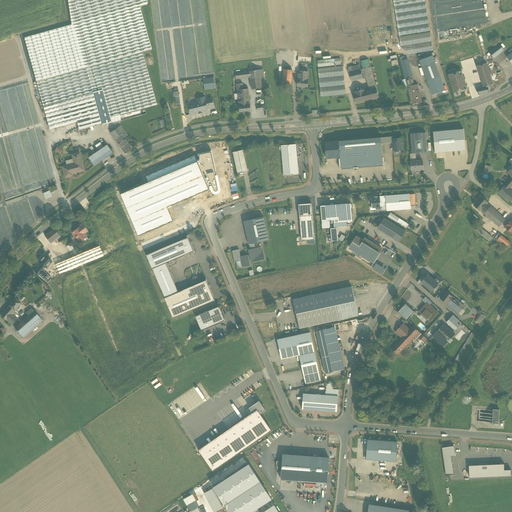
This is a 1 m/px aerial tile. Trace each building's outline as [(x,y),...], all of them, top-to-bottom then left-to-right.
[(67,0),(71,25),(24,38),(43,106),(92,92),(102,90),(148,77),(141,52),(151,49),(139,6),(147,4),(146,0),(67,0)] [(425,2),(394,6),(399,37),(400,37),(400,36),(429,31),(425,2)] [(400,37),(399,37),(400,46),(408,55),(433,51),(430,32),(400,37)] [(499,44),(489,52),(493,58),(504,50),(499,44)] [(390,56),(392,66),(398,64),(396,55),(390,56)] [(444,90),(432,56),(419,61),(432,95),(444,90)] [(340,59),(317,61),(318,68),(341,65),(340,59)] [(486,63),(477,66),(483,87),(493,84),(486,63)] [(347,67),(349,73),(361,70),(359,64),(347,67)] [(409,65),(402,67),(405,79),(412,77),(409,65)] [(477,66),(471,68),(477,89),(483,87),(477,66)] [(342,67),(317,69),(321,98),(346,94),(342,67)] [(371,67),(361,70),(361,73),(364,72),(366,78),(369,78),(369,77),(373,76),(371,67)] [(293,70),(284,69),(282,85),(291,86),(293,70)] [(259,70),(249,72),(250,77),(252,90),(261,88),(259,70)] [(349,73),(351,82),(363,79),(361,73),(361,70),(349,73)] [(308,72),(299,71),(298,80),(307,81),(308,72)] [(453,73),(448,75),(452,89),(462,86),(461,84),(464,83),(461,71),(453,73)] [(148,77),(102,90),(110,118),(119,115),(156,105),(148,77)] [(412,77),(405,79),(407,86),(414,85),(412,77)] [(214,78),(203,79),(205,91),(215,89),(214,78)] [(462,86),(452,89),(453,93),(454,93),(456,99),(469,94),(467,88),(466,88),(464,83),(461,84),(462,86)] [(248,89),(242,90),(242,84),(236,85),(238,100),(249,99),(248,89)] [(414,85),(407,86),(412,104),(422,101),(417,84),(414,85)] [(477,89),(476,89),(478,95),(494,90),(493,84),(483,87),(477,89)] [(365,89),(353,92),(356,104),(368,101),(366,92),(365,89)] [(369,91),(366,92),(368,101),(378,98),(376,89),(372,90),(369,91)] [(110,118),(102,90),(92,92),(97,110),(99,116),(101,124),(101,125),(111,122),(110,118)] [(92,92),(43,106),(48,124),(97,110),(92,92)] [(197,102),(188,105),(191,115),(207,110),(206,108),(214,106),(212,99),(205,101),(204,98),(197,100),(197,102)] [(250,104),(239,105),(240,113),(251,111),(250,104)] [(97,110),(48,124),(49,129),(99,116),(97,110)] [(27,127),(38,123),(36,117),(27,121),(26,118),(23,120),(23,121),(21,122),(20,120),(15,122),(17,126),(16,127),(18,130),(14,132),(14,133),(18,132),(19,135),(22,134),(21,132),(25,130),(28,129),(27,127)] [(117,128),(110,133),(117,143),(124,138),(117,128)] [(463,129),(433,132),(435,153),(465,151),(463,129)] [(425,133),(410,134),(412,154),(415,154),(427,153),(425,133)] [(131,149),(124,138),(117,143),(124,154),(131,149)] [(380,138),(339,142),(340,157),(341,170),(383,166),(381,144),(380,138)] [(393,139),(392,139),(393,143),(393,151),(402,150),(401,138),(393,139)] [(340,157),(339,142),(325,143),(327,157),(330,156),(332,158),(340,157)] [(296,144),(281,146),(283,176),(299,174),(296,144)] [(107,145),(88,158),(93,166),(112,153),(107,145)] [(199,161),(197,162),(209,189),(212,188),(213,191),(214,192),(215,192),(217,192),(218,192),(219,190),(219,189),(218,186),(219,185),(212,150),(197,154),(199,161)] [(242,150),(233,152),(237,173),(247,171),(242,150)] [(79,153),(71,155),(72,158),(74,163),(67,165),(66,165),(67,168),(62,169),(65,178),(70,177),(70,175),(84,171),(79,153)] [(148,183),(197,162),(195,156),(145,177),(148,183)] [(416,162),(410,162),(411,171),(415,170),(415,171),(419,171),(419,170),(423,170),(422,161),(419,161),(416,161),(416,162)] [(148,183),(120,194),(138,236),(173,221),(167,207),(209,189),(197,162),(148,183)] [(504,185),(499,181),(493,188),(498,192),(504,185)] [(511,192),(508,189),(504,185),(498,192),(509,202),(511,198),(511,192)] [(48,191),(43,194),(45,199),(51,197),(48,191)] [(409,194),(385,196),(386,207),(387,211),(411,209),(409,194)] [(377,197),(373,197),(374,199),(371,199),(372,208),(376,207),(376,209),(381,209),(381,207),(380,198),(379,198),(377,198),(377,197)] [(488,203),(481,197),(473,206),(480,211),(481,211),(487,203),(488,203)] [(505,220),(487,203),(481,211),(499,227),(505,220)] [(301,241),(314,240),(311,204),(298,205),(301,241)] [(350,204),(321,206),(322,221),(352,219),(350,204)] [(263,217),(243,221),(249,245),(254,244),(268,241),(263,217)] [(408,224),(399,218),(396,222),(406,228),(408,224)] [(400,229),(384,219),(378,229),(394,239),(400,229)] [(82,225),(72,233),(78,240),(79,239),(80,241),(85,237),(83,234),(86,231),(82,225)] [(484,230),(479,226),(475,230),(481,235),(482,235),(481,234),(482,234),(484,230)] [(54,228),(44,235),(50,244),(60,236),(54,228)] [(336,228),(330,228),(330,234),(326,235),(326,242),(337,241),(336,228)] [(492,237),(484,230),(482,234),(481,234),(482,235),(481,235),(488,241),(492,237)] [(510,243),(501,235),(496,241),(505,248),(510,243)] [(363,241),(356,237),(349,248),(356,252),(362,243),(363,241)] [(188,238),(178,242),(184,256),(194,251),(188,238)] [(382,250),(364,239),(363,241),(362,243),(379,254),(382,250)] [(178,242),(146,255),(152,269),(166,263),(184,256),(178,242)] [(379,254),(362,243),(356,252),(355,254),(360,257),(361,255),(374,263),(379,254)] [(99,247),(52,266),(56,275),(89,262),(101,256),(103,256),(99,247)] [(250,250),(249,250),(250,255),(251,261),(251,262),(264,259),(263,252),(262,253),(260,248),(255,249),(250,250)] [(240,257),(239,250),(232,251),(234,262),(241,260),(240,257)] [(52,262),(44,255),(38,262),(41,264),(45,268),(46,269),(46,268),(52,262)] [(248,255),(240,257),(241,260),(242,267),(250,266),(249,261),(248,256),(248,255)] [(166,263),(152,269),(164,298),(178,292),(166,263)] [(375,263),(372,268),(381,274),(385,268),(375,263)] [(41,264),(34,272),(38,276),(42,271),(45,268),(41,264)] [(55,276),(46,268),(46,269),(45,268),(42,271),(50,278),(55,276)] [(50,278),(42,271),(39,275),(47,282),(50,279),(51,278),(50,278)] [(439,284),(426,273),(419,282),(432,293),(439,284)] [(207,280),(178,292),(164,298),(173,318),(197,308),(215,300),(207,280)] [(351,287),(293,299),(299,329),(358,316),(351,287)] [(459,302),(453,297),(446,292),(440,299),(458,313),(464,306),(459,302)] [(427,302),(430,305),(432,303),(425,297),(422,300),(426,304),(427,302)] [(15,298),(8,306),(14,311),(20,303),(15,298)] [(430,305),(427,302),(426,304),(419,312),(430,322),(438,313),(430,305)] [(14,311),(17,313),(23,306),(20,303),(14,311)] [(405,304),(397,312),(406,320),(414,312),(405,304)] [(8,306),(0,316),(5,321),(5,320),(11,314),(14,311),(8,306)] [(219,307),(195,317),(201,331),(220,323),(225,321),(222,314),(219,307)] [(28,316),(14,328),(20,335),(30,327),(31,325),(33,328),(35,326),(33,324),(40,318),(33,311),(28,316)] [(11,314),(5,320),(11,326),(17,319),(14,316),(11,314)] [(485,317),(480,314),(475,321),(479,324),(485,317)] [(453,315),(446,322),(455,331),(460,325),(457,323),(459,321),(453,315)] [(403,324),(395,332),(402,338),(410,330),(403,324)] [(436,332),(432,336),(443,346),(447,342),(445,339),(448,336),(450,339),(454,334),(443,324),(439,328),(440,329),(437,332),(436,332)] [(30,327),(20,335),(23,338),(32,330),(30,327)] [(415,335),(409,342),(411,344),(418,337),(423,342),(427,339),(413,327),(410,330),(415,335)] [(325,374),(344,370),(335,328),(316,332),(325,374)] [(402,338),(392,349),(397,354),(409,342),(415,335),(410,330),(402,338)] [(305,384),(320,381),(310,332),(277,340),(281,359),(298,356),(305,384)] [(423,342),(418,337),(411,344),(417,350),(423,342)] [(302,409),(337,412),(338,397),(303,394),(302,409)] [(493,410),(485,410),(477,409),(476,422),(484,422),(492,423),(492,424),(498,424),(499,410),(493,409),(493,410)] [(249,415),(198,451),(213,471),(272,431),(265,421),(260,414),(252,420),(249,415)] [(396,442),(366,440),(365,460),(395,462),(396,442)] [(445,475),(453,473),(451,455),(454,455),(452,446),(441,447),(445,475)] [(283,455),(281,480),(327,483),(329,458),(283,455)] [(504,464),(468,466),(469,478),(511,476),(511,470),(504,470),(504,464)] [(189,511),(199,511),(197,507),(199,506),(193,494),(183,499),(189,511)]
